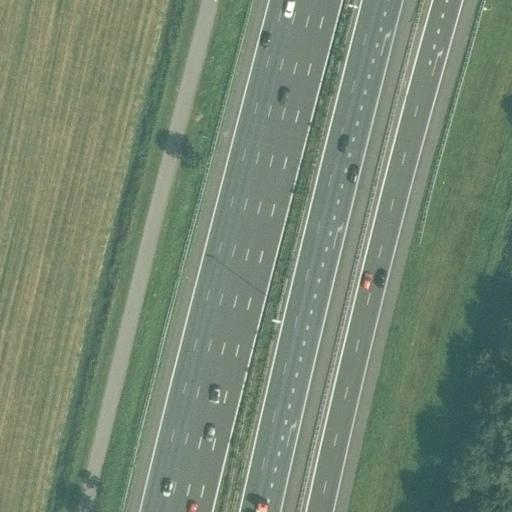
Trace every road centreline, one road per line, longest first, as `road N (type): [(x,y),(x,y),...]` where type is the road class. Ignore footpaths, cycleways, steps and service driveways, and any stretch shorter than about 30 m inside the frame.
road 1 (motorway): [(305,0),(174,511)]
road 2 (unclassified): [(84,511),(210,0)]
road 3 (motorway): [(324,511),(448,0)]
road 4 (motorway): [(262,511),(382,0)]
